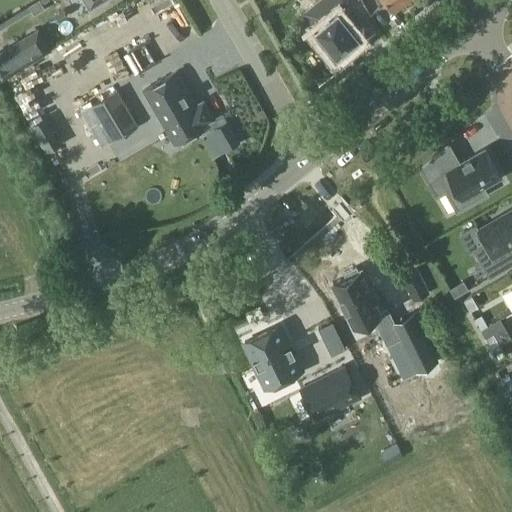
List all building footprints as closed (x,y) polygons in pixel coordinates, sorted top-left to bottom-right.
[(337,54),(358,37),(340,15),(351,5),(347,0),(317,0),(302,12),(316,29),(317,29),(337,54)] [(369,17),(360,20),(367,38),(376,34),(369,17)] [(228,119),(222,123),(218,116),(216,117),(204,99),(197,103),(176,69),(141,90),(174,144),(202,127),(206,135),(214,130),(226,150),(241,142),(228,119)] [(118,88),(92,104),(113,140),(139,124),(118,88)] [(79,97),(45,122),(70,157),(104,132),(79,97)] [(500,176),(485,148),(459,162),(448,143),(420,167),(436,195),(446,189),(457,209),(487,193),(483,186),(500,176)] [(511,244),(511,209),(479,229),(486,242),(474,249),(489,277),(511,263),(511,249),(510,246),(511,244)] [(378,266),(349,281),(369,320),(398,305),(378,266)] [(402,275),(414,300),(429,292),(418,268),(402,275)] [(297,294),(250,317),(279,370),(324,347),(297,294)] [(478,306),(472,295),(464,299),(470,310),(478,306)] [(493,333),(486,337),(492,348),(500,344),(493,333)] [(506,355),(500,344),(492,348),(498,359),(506,355)] [(423,356),(402,364),(410,384),(431,376),(423,356)] [(300,387),(316,420),(362,398),(346,364),(300,387)] [(511,379),(509,374),(501,378),(507,389),(511,386),(511,379)] [(183,384),(188,402),(200,398),(194,380),(183,384)] [(410,406),(430,443),(454,429),(434,393),(410,406)] [(330,451),(306,463),(313,477),(337,466),(330,451)]
